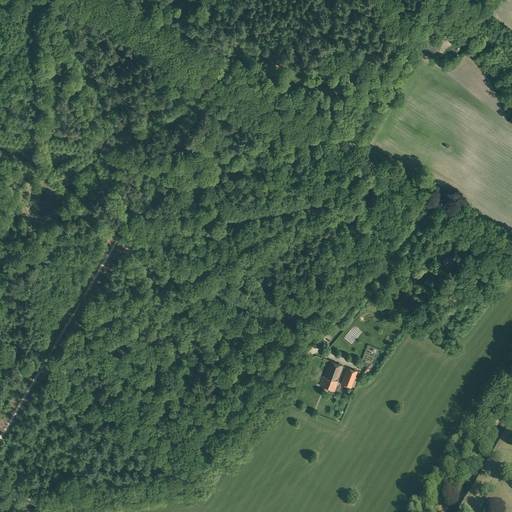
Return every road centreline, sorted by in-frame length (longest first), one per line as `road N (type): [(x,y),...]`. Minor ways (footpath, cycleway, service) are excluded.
road 1 (track): [(431,200),(209,474),(18,504)]
road 2 (track): [(103,0),(342,144)]
road 3 (track): [(507,245),(342,144)]
road 4 (track): [(342,144),(406,38)]
